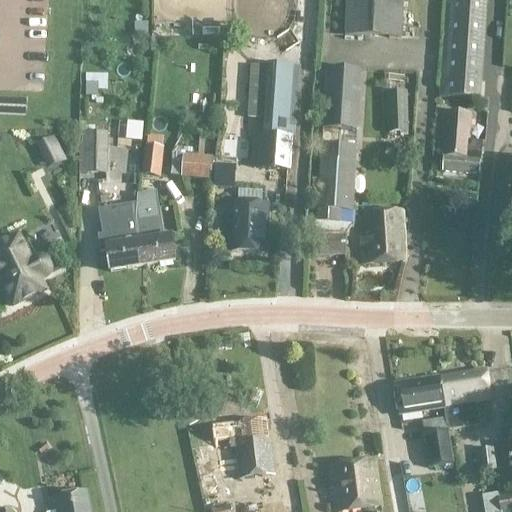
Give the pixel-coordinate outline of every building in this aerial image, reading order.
[(345,0),(344,38),(402,40),(403,0),(345,0)] [(444,0),(440,96),(481,97),(485,0),(444,0)] [(265,138),(288,140),(293,68),(270,67),(265,138)] [(357,131),(360,71),(328,69),(324,129),(357,131)] [(248,92),(261,93),(262,80),(249,79),(248,92)] [(86,84),(86,97),(98,98),(98,84),(86,84)] [(408,93),(385,94),(387,135),(410,134),(408,93)] [(478,177),(481,149),(481,144),(469,143),(471,115),(447,113),(444,145),(442,173),(478,177)] [(226,122),(227,147),(242,147),(241,121),(226,122)] [(108,134),(93,134),(85,134),(85,135),(79,136),(79,175),(85,174),(85,176),(107,176),(108,134)] [(286,172),(288,140),(265,138),(262,138),(260,170),(286,172)] [(53,141),(39,147),(42,153),(55,147),(53,141)] [(352,214),(357,148),(321,145),(316,224),(340,226),(341,214),(352,214)] [(160,178),(163,149),(146,148),(143,176),(160,178)] [(185,154),(174,154),(173,173),(184,174),(183,179),(216,181),(216,168),(217,161),(185,159),(185,154)] [(511,230),(511,160),(500,159),(493,228),(511,230)] [(229,189),(230,169),(216,168),(216,181),(215,188),(229,189)] [(137,205),(135,222),(143,268),(176,263),(172,240),(158,242),(155,222),(158,222),(155,202),(137,205)] [(100,255),(107,253),(110,274),(143,268),(135,222),(137,205),(98,212),(102,237),(97,237),(100,255)] [(232,253),(264,255),(266,208),(234,207),(233,218),(223,217),(223,229),(233,230),(232,253)] [(405,262),(402,213),(365,215),(367,240),(362,240),(363,265),(405,262)] [(345,237),(312,239),(313,259),(346,257),(345,237)] [(19,239),(0,248),(0,278),(9,298),(8,298),(14,310),(25,304),(24,303),(45,293),(39,282),(44,279),(50,271),(45,261),(35,261),(30,263),(19,239)] [(491,403),(486,374),(440,381),(445,410),(448,433),(480,428),(476,405),(491,403)] [(440,381),(395,388),(400,417),(445,410),(440,381)] [(171,412),(179,410),(178,403),(170,405),(171,412)] [(240,481),(274,477),(267,421),(213,428),(215,444),(231,442),(232,450),(236,449),(240,481)] [(420,429),(404,433),(408,447),(424,443),(420,429)] [(454,467),(448,433),(425,437),(430,471),(454,467)] [(511,449),(501,452),(507,488),(511,487),(511,449)] [(479,474),(499,471),(495,451),(476,454),(479,474)] [(362,511),(382,509),(375,464),(330,471),(335,511),(362,511)] [(511,511),(511,493),(498,496),(501,511),(511,511)] [(89,511),(86,494),(56,501),(58,511),(89,511)] [(267,502),(269,511),(282,511),(280,498),(267,502)] [(262,511),(261,503),(233,509),(233,511),(262,511)]
